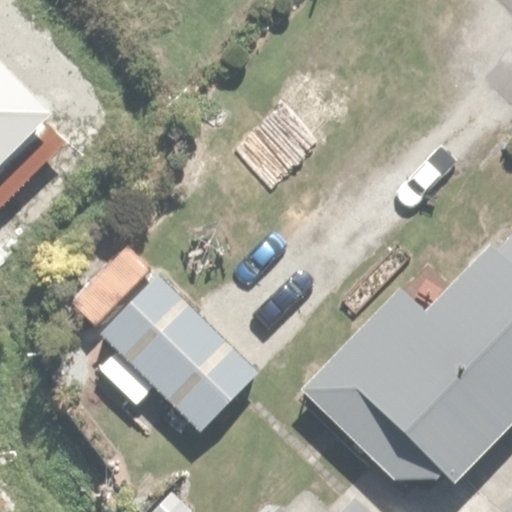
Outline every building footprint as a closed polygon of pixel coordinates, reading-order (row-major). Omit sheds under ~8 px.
[(0,171),(54,119),(0,62),(0,171)] [(0,271),(25,249),(0,222),(0,271)] [(396,283),(298,382),(387,472),(443,479),(511,409),(511,231),(494,229),(419,305),(396,283)] [(95,322),(146,264),(118,240),(67,297),(95,322)] [(132,397),(154,376),(199,421),(254,366),(156,270),(102,325),(113,336),(92,358),(132,397)] [(135,511),(188,511),(202,495),(168,466),(132,509),(135,511)] [(265,511),(417,511),(387,478),(359,504),(355,499),(340,511),(286,511),(277,502),(265,511)]
